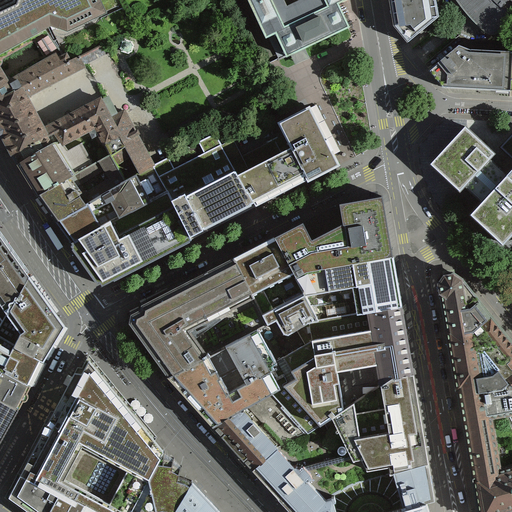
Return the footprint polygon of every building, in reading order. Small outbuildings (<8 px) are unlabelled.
[(0,0),(0,54),(43,31),(44,31),(50,28),(57,30),(57,29),(66,32),(97,18),(96,16),(98,15),(97,13),(99,12),(93,0),(0,0)] [(246,0),(265,39),(274,34),(285,58),(298,52),(348,28),(337,5),(346,1),(346,0),(246,0)] [(406,44),(438,18),(434,0),(387,0),(389,8),(392,27),(406,44)] [(484,31),(487,33),(491,34),(493,34),(494,33),(495,33),(498,29),(507,35),(511,28),(511,0),(457,0),(469,16),(477,23),(484,31)] [(240,12),(235,3),(227,7),(228,9),(229,12),(230,14),(231,14),(232,16),(240,12)] [(61,57),(58,58),(56,55),(58,53),(43,31),(0,54),(0,100),(69,63),(65,55),(61,57)] [(430,75),(442,89),(508,92),(508,91),(509,91),(511,54),(470,52),(458,47),(428,72),(430,75)] [(109,119),(99,100),(45,129),(44,129),(43,129),(42,128),(41,128),(41,127),(26,101),(26,100),(26,99),(27,98),(28,97),(82,68),(82,67),(101,58),(96,49),(69,63),(0,100),(0,135),(1,137),(16,165),(49,145),(50,146),(59,141),(62,145),(88,132),(92,139),(98,135),(109,155),(109,156),(114,165),(129,155),(128,154),(109,119)] [(247,170),(232,140),(220,147),(246,193),(246,192),(252,203),(255,207),(306,181),(307,183),(315,179),(339,166),(326,141),(309,107),(276,123),(283,136),(245,155),(252,168),(247,170)] [(140,146),(141,145),(123,112),(109,119),(128,154),(140,148),(140,146)] [(511,134),(499,148),(511,160),(511,168),(506,176),(489,160),(493,155),(464,127),(429,165),(459,192),(463,187),(468,191),(481,203),(469,215),(502,245),(511,233),(511,134)] [(250,204),(252,203),(246,192),(246,193),(220,147),(213,135),(151,167),(165,193),(166,192),(188,235),(188,237),(224,219),(250,205),(250,204)] [(62,145),(59,141),(50,146),(49,145),(16,165),(17,166),(22,173),(36,196),(66,179),(66,180),(92,165),(80,145),(67,152),(62,145)] [(36,196),(42,204),(55,223),(83,208),(82,207),(124,182),(114,165),(109,156),(92,165),(66,180),(66,179),(36,196)] [(58,228),(70,243),(165,193),(151,167),(124,182),(82,207),(83,208),(55,223),(58,228)] [(98,283),(101,286),(190,241),(187,236),(188,235),(166,192),(165,193),(70,243),(72,245),(70,247),(79,260),(96,284),(98,283)] [(391,251),(381,197),(347,203),(338,204),(273,238),(294,278),(306,272),(392,257),(391,251)] [(0,324),(27,277),(26,275),(28,272),(0,233),(0,324)] [(233,259),(266,325),(275,321),(278,326),(283,334),(287,335),(295,330),(307,323),(317,321),(294,278),(273,238),(247,251),(233,259)] [(317,321),(400,306),(394,273),(392,257),(306,272),(294,278),(317,321)] [(266,325),(233,259),(231,260),(230,259),(218,265),(206,271),(207,272),(203,274),(203,273),(196,276),(140,305),(139,310),(130,314),(128,320),(128,324),(150,355),(165,375),(166,375),(167,376),(166,377),(167,377),(266,325)] [(511,511),(511,343),(461,279),(453,273),(442,275),(436,284),(438,294),(439,295),(444,326),(445,330),(444,330),(455,390),(456,390),(457,393),(471,476),(470,476),(475,511),(511,511)] [(39,293),(27,277),(0,324),(0,337),(13,345),(12,347),(42,362),(48,352),(63,327),(39,293)] [(391,378),(412,374),(404,327),(400,306),(317,321),(307,323),(295,330),(301,343),(302,343),(303,342),(306,342),(303,325),(308,324),(311,342),(283,358),(295,379),(270,394),(307,434),(323,423),(346,408),(346,407),(349,405),(343,370),(376,364),(380,385),(380,386),(391,378)] [(266,325),(167,377),(181,393),(212,426),(270,394),(295,379),(283,358),(275,363),(260,337),(278,326),(275,321),(266,325)] [(13,345),(0,337),(0,372),(1,371),(29,387),(33,380),(42,362),(12,347),(13,345)] [(57,495),(47,511),(130,511),(162,452),(149,435),(143,427),(133,416),(88,361),(78,378),(71,378),(44,429),(19,475),(57,495)] [(1,371),(0,372),(0,400),(18,409),(20,405),(29,387),(1,371)] [(424,464),(427,463),(423,440),(412,374),(391,378),(380,386),(380,385),(379,385),(349,405),(346,407),(346,408),(323,423),(328,432),(336,428),(363,481),(395,472),(424,464)] [(335,511),(331,496),(355,484),(363,481),(336,428),(328,432),(323,423),(307,434),(270,394),(212,426),(221,437),(270,490),(277,498),(276,499),(289,511),(335,511)] [(0,441),(16,413),(18,409),(0,400),(0,441)] [(163,452),(162,452),(130,511),(172,511),(191,482),(184,478),(179,477),(177,476),(179,469),(178,468),(173,463),(172,462),(172,461),(171,461),(163,452)] [(427,511),(427,510),(426,508),(425,503),(431,501),(433,500),(427,463),(424,464),(395,472),(363,481),(355,484),(331,496),(335,511),(427,511)] [(47,511),(57,495),(19,475),(7,497),(21,507),(28,511),(47,511)] [(218,511),(216,509),(191,482),(172,511),(218,511)]
